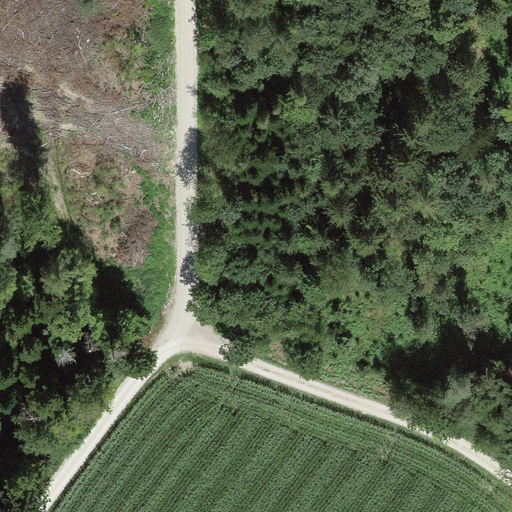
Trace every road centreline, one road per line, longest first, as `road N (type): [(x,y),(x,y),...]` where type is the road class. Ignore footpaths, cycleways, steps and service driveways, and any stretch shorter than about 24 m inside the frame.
road 1 (track): [(186,327),(234,357),(447,437),(511,480)]
road 2 (track): [(186,327),(182,0)]
road 3 (track): [(32,511),(118,398),(186,327)]
